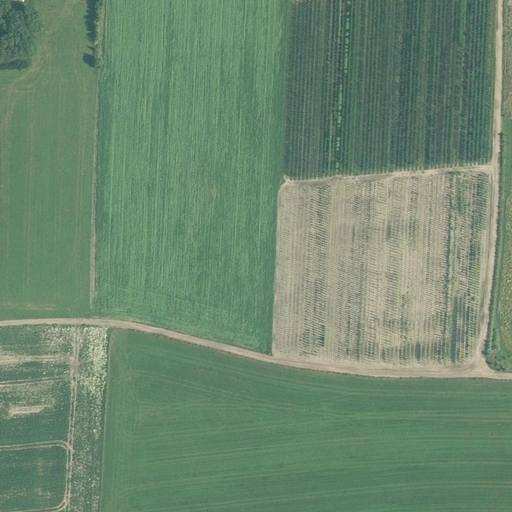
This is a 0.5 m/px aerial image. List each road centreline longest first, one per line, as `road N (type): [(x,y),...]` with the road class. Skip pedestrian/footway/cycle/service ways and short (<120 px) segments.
road 1 (track): [(479,375),(299,365),(133,326),(0,324)]
road 2 (track): [(479,375),(495,227),(500,0)]
